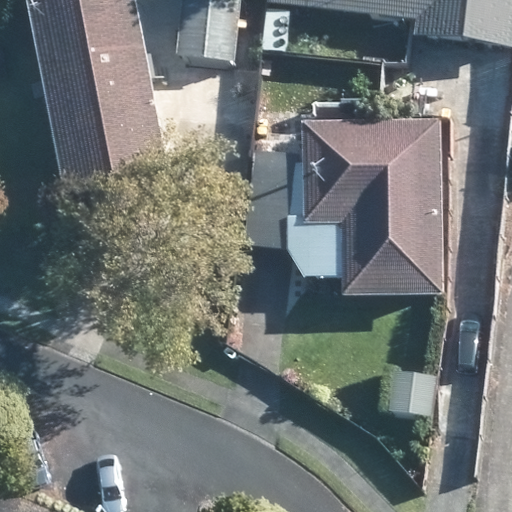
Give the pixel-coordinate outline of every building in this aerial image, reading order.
[(155,66),(141,0),(55,0),(41,3),(36,4),(72,194),(127,183),(176,174),(164,110),(157,77),(155,66)] [(181,60),(237,67),(244,0),(188,0),(188,4),(184,32),(181,60)] [(511,0),(275,0),(274,7),(421,24),(419,38),(510,48),(511,48),(511,0)] [(351,300),(451,300),(451,124),(368,126),(311,126),(311,131),(312,228),(351,229),(351,300)] [(298,157),(268,155),(264,153),(257,211),(298,215),(305,159),(298,157)]
